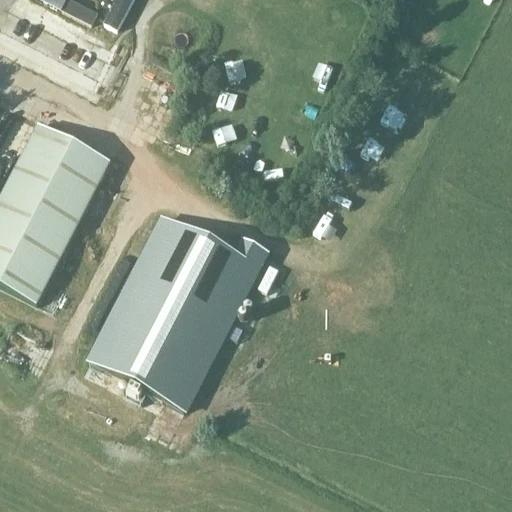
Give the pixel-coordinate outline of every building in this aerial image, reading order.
[(66,3),(60,15),(59,17),(25,0),(15,0),(0,29),(0,58),(95,107),(124,50),(89,32),(96,19),(66,3)] [(29,0),(60,15),(66,3),(67,0),(29,0)] [(117,0),(102,29),(115,36),(134,0),(117,0)] [(109,169),(37,132),(0,203),(0,293),(35,312),(109,169)] [(130,390),(124,401),(139,409),(145,398),(182,417),(265,257),(241,245),(232,261),(163,224),(88,368),(130,390)]
